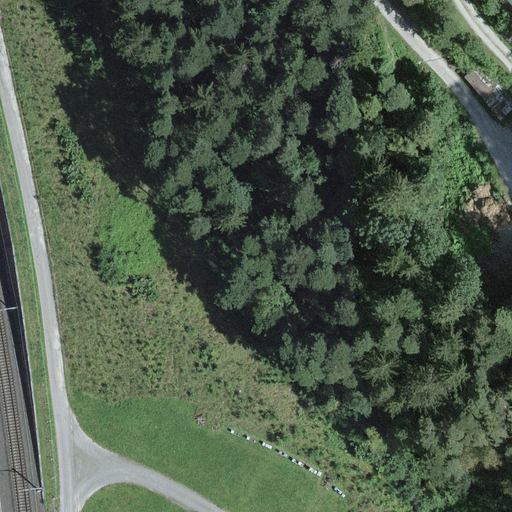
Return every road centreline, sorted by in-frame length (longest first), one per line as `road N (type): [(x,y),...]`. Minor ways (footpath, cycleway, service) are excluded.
road 1 (track): [(0,56),(32,208),(66,467)]
road 2 (track): [(371,0),(511,174)]
road 3 (track): [(66,467),(129,472),(213,511)]
